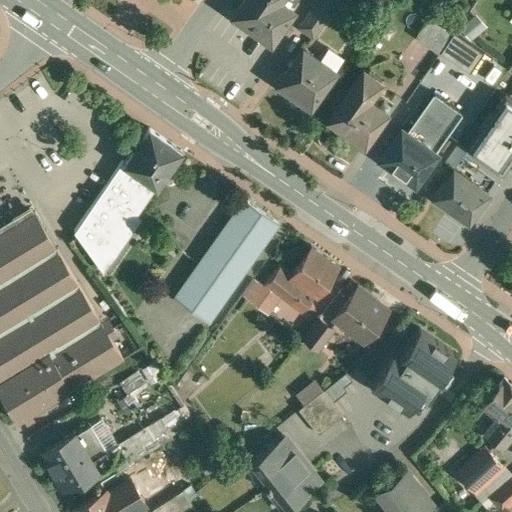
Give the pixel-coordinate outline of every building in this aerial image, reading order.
[(242,0),(232,15),(257,32),(256,33),(268,41),(270,42),(293,9),(280,0),(242,0)] [(315,0),(311,6),(313,7),(298,27),(312,37),(338,0),(315,0)] [(474,70),(486,50),(430,16),(417,37),(474,70)] [(335,70),(302,47),(277,83),(310,106),(335,70)] [(363,68),(327,118),(349,134),(351,132),(365,143),(387,112),(369,98),(381,81),(363,68)] [(423,81),(406,104),(421,115),(437,92),(423,81)] [(511,105),(482,149),(509,168),(511,162),(511,105)] [(486,137),(470,126),(452,151),(451,150),(443,162),(452,169),(453,168),(461,173),(486,137)] [(175,146),(148,127),(124,161),(156,184),(162,174),(163,175),(176,157),(170,153),(175,146)] [(434,151),(401,127),(381,156),(392,164),(390,168),(412,183),(434,151)] [(156,184),(124,161),(121,160),(73,230),(98,265),(134,212),(136,213),(156,184)] [(461,173),(453,168),(452,169),(432,197),(449,209),(450,207),(468,219),(487,192),(472,180),(461,173)] [(494,182),(477,170),(473,175),(475,177),(472,180),(487,192),(494,182)] [(244,198),(175,296),(207,319),(277,222),(244,198)] [(35,211),(0,232),(0,392),(17,421),(123,357),(35,211)] [(310,245),(292,272),(281,263),(266,282),(267,283),(281,294),(302,310),(315,294),(317,295),(338,265),(310,245)] [(264,287),(254,280),(243,295),(266,313),(281,294),(267,283),(264,287)] [(357,287),(334,316),(364,340),(375,325),(379,324),(382,320),(382,317),(386,311),(374,302),(374,299),(357,287)] [(319,317),(303,338),(317,349),(333,328),(319,317)] [(417,329),(397,358),(391,353),(370,384),(406,409),(419,390),(424,393),(452,352),(417,329)] [(511,382),(504,375),(481,404),(497,417),(485,432),(501,445),(511,431),(511,382)] [(323,388),(298,408),(318,433),(343,413),(323,388)] [(159,418),(117,444),(129,463),(171,437),(159,418)] [(90,424),(75,433),(74,431),(43,449),(49,459),(46,461),(63,489),(79,479),(80,481),(112,461),(117,470),(129,463),(117,444),(106,450),(90,424)] [(284,436),(246,466),(264,488),(301,459),(293,449),(294,448),(284,436)] [(484,446),(456,471),(476,493),(483,486),(504,467),(484,446)] [(301,459),(264,488),(281,510),(319,480),(309,468),(308,468),(301,459)] [(504,467),(483,486),(490,494),(511,475),(504,467)] [(420,511),(431,504),(406,471),(377,493),(391,511),(420,511)] [(490,494),(481,501),(490,511),(498,511),(502,508),(503,509),(511,501),(511,476),(511,475),(490,494)] [(106,488),(74,508),(76,511),(117,511),(126,506),(129,511),(144,501),(130,476),(107,490),(106,488)] [(182,489),(152,509),(153,511),(180,511),(192,505),(182,489)] [(455,511),(446,499),(434,508),(436,511),(455,511)]
